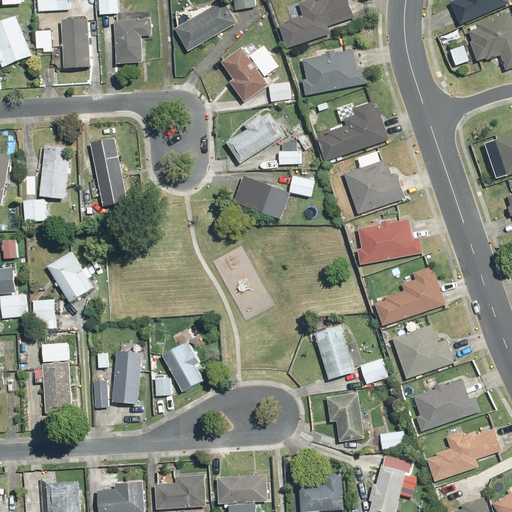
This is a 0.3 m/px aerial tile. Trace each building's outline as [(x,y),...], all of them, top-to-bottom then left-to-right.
[(34,0),(35,1),(40,1),(39,12),(71,12),(71,0),(34,0)] [(120,0),(98,0),(99,16),(120,16),(120,0)] [(256,0),(233,0),(236,12),(258,9),(256,0)] [(280,27),(287,49),(331,34),(328,27),(354,19),(347,0),(334,0),(330,2),(329,0),(323,0),(316,3),(314,0),(310,0),(299,4),(303,16),(289,21),(290,24),(280,27)] [(458,0),(450,4),(460,26),(511,4),(509,0),(458,0)] [(175,29),(189,53),(238,24),(225,1),(175,29)] [(511,69),(511,17),(511,13),(477,25),(479,29),(469,32),(472,42),(470,43),(478,64),(501,56),(506,71),(511,69)] [(17,17),(0,23),(0,61),(3,69),(33,57),(17,17)] [(89,19),(61,21),(64,69),(92,68),(89,19)] [(152,19),(115,22),(118,65),(145,64),(143,37),(153,37),(152,19)] [(45,49),(45,52),(53,52),(53,30),(37,30),(37,49),(45,49)] [(471,63),(465,45),(451,50),(456,68),(471,63)] [(269,85),(242,49),(222,63),(234,79),(229,83),(244,103),(269,85)] [(327,56),(304,60),(307,80),(303,81),(306,96),(369,85),(366,69),(358,70),(354,51),(336,54),(336,51),(327,53),(327,56)] [(290,83),(271,84),(272,103),(291,102),(290,83)] [(329,101),(315,105),(318,114),(332,110),(329,101)] [(318,138),(326,161),(389,140),(378,108),(375,109),(373,102),(353,109),(355,116),(345,119),(347,126),(329,132),(329,134),(318,138)] [(242,164),(285,136),(271,114),(262,120),(260,116),(245,126),(248,130),(228,143),(242,164)] [(511,133),(496,139),(508,176),(511,174),(511,133)] [(116,137),(91,142),(101,193),(126,189),(116,137)] [(72,148),(46,145),(41,196),(67,199),(72,148)] [(305,152),(278,151),(278,166),(305,166),(305,152)] [(12,155),(0,152),(0,205),(3,206),(12,155)] [(384,160),(345,173),(359,214),(406,199),(398,176),(390,179),(389,177),(393,176),(390,166),(386,167),(384,160)] [(291,193),(245,176),(235,203),(281,220),(291,193)] [(294,177),(292,193),(312,197),(314,180),(294,177)] [(46,202),(23,202),(23,222),(46,222),(46,202)] [(359,249),(362,264),(424,253),(421,237),(414,239),(410,219),(391,223),(391,219),(381,221),(382,224),(359,229),(362,248),(359,249)] [(18,240),(1,241),(2,260),(18,260),(18,240)] [(73,251),(48,266),(71,302),(95,287),(73,251)] [(377,303),(384,325),(446,305),(433,265),(413,272),(416,280),(403,284),(405,290),(386,297),(387,300),(377,303)] [(0,293),(16,292),(14,267),(0,268),(0,293)] [(28,318),(26,293),(18,293),(2,294),(3,320),(28,318)] [(56,302),(34,301),(33,329),(55,329),(56,302)] [(343,325),(316,333),(330,379),(356,371),(343,325)] [(433,325),(394,338),(407,379),(456,363),(448,339),(439,342),(438,340),(442,339),(439,330),(435,331),(433,325)] [(189,341),(163,355),(183,392),(204,380),(196,365),(201,363),(189,341)] [(143,352),(117,350),(113,401),(139,404),(143,352)] [(382,360),(361,368),(368,386),(389,378),(382,360)] [(70,363),(44,364),(47,413),(72,411),(70,363)] [(111,380),(96,380),(96,410),(111,410),(111,380)] [(417,417),(422,431),(482,411),(477,396),(470,399),(464,380),(447,386),(446,383),(436,386),(437,389),(415,396),(421,415),(417,417)] [(366,437),(359,392),(328,397),(332,421),(336,421),(340,441),(366,437)] [(437,456),(428,459),(436,481),(479,467),(477,460),(503,451),(495,428),(477,433),(476,431),(465,434),(464,431),(447,437),(451,449),(437,453),(437,456)] [(404,432),(381,435),(383,451),(406,448),(404,432)] [(396,511),(407,471),(381,465),(377,484),(373,483),(369,501),(373,501),(370,511),(396,511)] [(300,486),(301,511),(302,511),(345,509),(342,471),(327,472),(328,484),(300,486)] [(177,482),(156,484),(158,510),(208,506),(205,474),(177,477),(177,482)] [(268,474),(218,477),(220,504),(270,501),(268,474)] [(80,511),(79,481),(47,483),(49,511),(55,511),(80,511)] [(99,490),(99,511),(146,511),(144,481),(115,483),(116,489),(99,490)] [(511,511),(511,492),(493,504),(498,511),(511,511)] [(489,511),(485,497),(463,504),(464,508),(453,511),(489,511)] [(230,505),(230,511),(256,511),(257,503),(230,505)]
